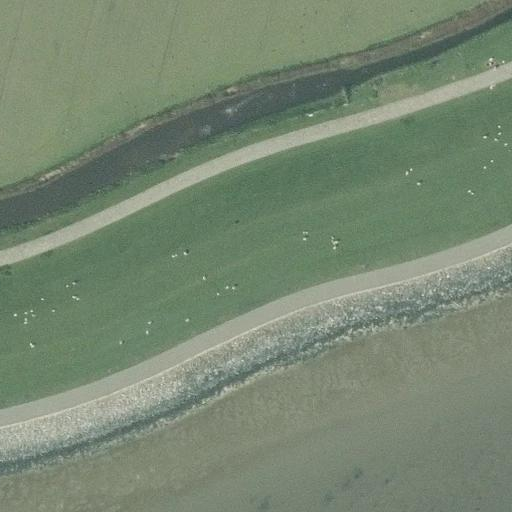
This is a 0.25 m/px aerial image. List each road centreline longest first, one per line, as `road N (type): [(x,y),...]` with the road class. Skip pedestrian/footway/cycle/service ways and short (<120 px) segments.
road 1 (unclassified): [(0,263),(219,165),(511,69)]
road 2 (unclassified): [(0,432),(91,407),(304,309),(511,242)]
